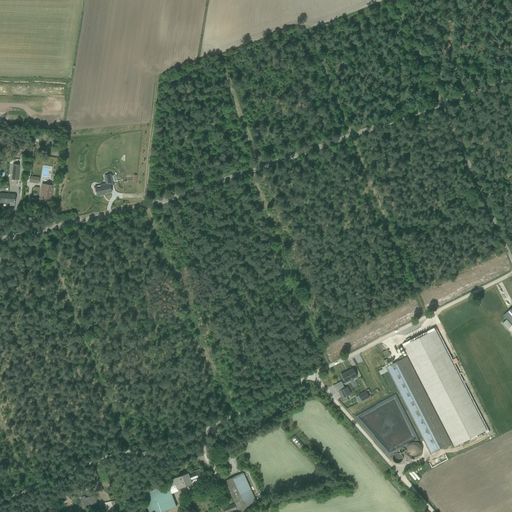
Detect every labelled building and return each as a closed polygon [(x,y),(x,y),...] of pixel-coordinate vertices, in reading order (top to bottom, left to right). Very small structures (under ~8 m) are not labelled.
[(11,179),(19,180),(20,164),(13,163),(11,179)] [(29,182),(38,183),(39,177),(32,176),(33,173),(30,173),(29,182)] [(97,196),(102,195),(102,194),(111,192),(110,185),(113,184),(111,174),(103,175),(105,183),(100,184),(100,185),(94,186),(94,187),(93,188),(94,193),(95,192),(97,196)] [(39,198),(50,199),(50,203),(51,203),(52,198),(51,198),(53,185),(41,184),(39,198)] [(9,205),(14,205),(15,194),(0,193),(0,194),(0,201),(10,203),(9,205)] [(511,306),(503,315),(507,319),(503,323),(508,329),(511,325),(511,324),(511,306)] [(436,326),(403,343),(455,446),(488,430),(436,326)] [(431,454),(451,443),(407,356),(387,367),(389,371),(431,454)] [(386,365),(378,369),(381,374),(389,371),(387,367),(386,365)] [(345,382),(356,376),(352,368),(340,374),(345,382)] [(347,386),(338,391),(341,398),(348,395),(350,393),(347,386)] [(358,394),(358,396),(357,396),(360,401),(369,397),(366,391),(358,394)] [(295,436),(291,439),(300,449),(303,445),(295,436)] [(177,488),(203,479),(199,468),(166,480),(167,483),(171,493),(178,491),(177,488)] [(238,510),(256,502),(242,472),(225,480),(235,503),(223,507),(224,511),(228,511),(237,508),(238,510)] [(146,511),(153,511),(173,505),(166,487),(167,487),(165,482),(156,486),(155,485),(139,490),(146,511)] [(84,507),(97,504),(95,495),(85,497),(85,495),(80,496),(81,502),(83,501),(84,507)] [(108,511),(115,509),(114,504),(115,504),(114,500),(104,502),(105,507),(104,507),(104,508),(94,510),(94,511),(93,511),(93,509),(88,510),(88,511),(108,511)]
